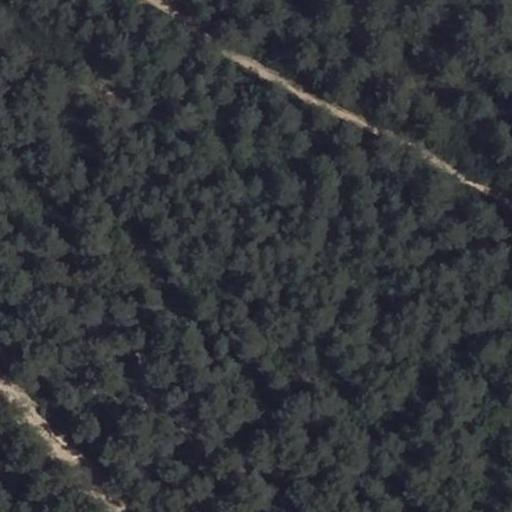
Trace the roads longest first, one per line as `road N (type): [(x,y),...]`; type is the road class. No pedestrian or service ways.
road 1 (track): [(151,0),(251,64),(511,203)]
road 2 (track): [(107,511),(0,384)]
